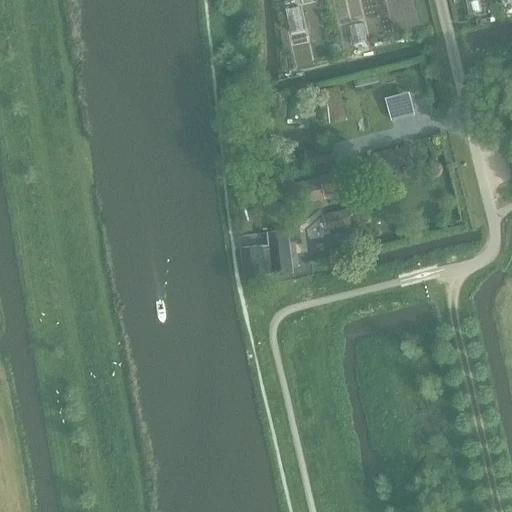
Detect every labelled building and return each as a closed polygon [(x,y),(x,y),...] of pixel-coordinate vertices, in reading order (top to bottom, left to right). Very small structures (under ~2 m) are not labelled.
[(357,93),(381,87),(377,75),(354,80),(357,93)] [(324,89),(330,124),(346,121),(345,117),(350,116),(347,99),(341,101),(339,87),(324,89)] [(309,167),(335,160),(331,144),(305,151),(309,167)] [(376,170),(412,161),(408,144),(372,153),(376,170)] [(323,192),(342,188),(338,171),(320,175),(320,177),(283,185),(288,206),(313,200),(324,198),(323,192)] [(327,230),(351,224),(348,210),(323,216),(327,230)] [(246,279),(266,275),(266,274),(276,273),(272,244),(270,244),(269,240),(264,241),(264,246),(262,247),(262,246),(241,250),(246,279)]
